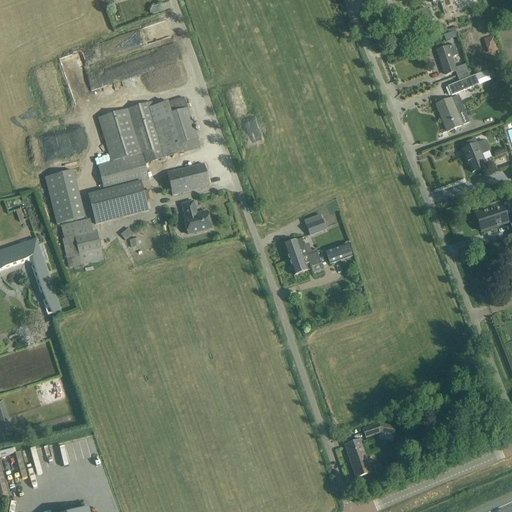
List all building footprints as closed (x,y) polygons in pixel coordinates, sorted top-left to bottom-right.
[(430,20),(426,8),(408,14),(412,27),(430,20)] [(445,33),(441,24),(430,28),(433,37),(445,33)] [(499,50),(494,36),(484,39),(488,54),(499,50)] [(457,76),(468,72),(466,65),(455,69),(451,58),(458,55),(454,45),(437,51),(445,75),(455,72),(457,76)] [(134,72),(176,60),(173,47),(130,59),(134,72)] [(490,80),(486,71),(448,87),(452,96),(490,80)] [(465,112),(459,96),(436,105),(447,132),(462,126),(457,115),(465,112)] [(98,121),(111,162),(142,155),(143,155),(146,164),(200,148),(184,98),(153,108),(152,103),(98,121)] [(489,152),(485,140),(477,144),(475,139),(461,145),(463,150),(461,150),(466,164),(468,163),(472,173),(486,167),(481,155),(489,152)] [(142,155),(97,165),(104,193),(141,183),(149,181),(142,155)] [(210,186),(204,164),(167,173),(172,195),(210,186)] [(85,218),(74,172),(45,179),(57,226),(85,218)] [(104,193),(88,197),(93,218),(95,225),(148,212),(141,183),(104,193)] [(197,214),(193,202),(181,205),(184,217),(182,217),(187,235),(211,229),(207,212),(197,214)] [(481,213),(475,215),(481,232),(508,223),(502,206),(496,208),(494,203),(479,208),(481,213)] [(326,230),(320,215),(304,221),(310,236),(326,230)] [(93,218),(61,226),(64,239),(62,240),(68,268),(103,260),(96,230),(95,225),(93,218)] [(124,240),(133,235),(130,228),(121,233),(124,240)] [(300,252),(306,250),(302,239),(283,246),(289,261),(302,256),(300,252)] [(43,301),(48,316),(53,314),(61,312),(36,240),(0,251),(0,271),(24,263),(25,261),(32,264),(31,267),(40,294),(46,292),(48,299),(43,301)] [(352,256),(348,244),(326,252),(331,264),(352,256)] [(302,256),(289,261),(294,276),(307,271),(305,264),(309,263),(310,267),(321,263),(317,252),(308,256),(306,250),(300,252),(302,256)] [(0,422),(8,420),(2,401),(0,401),(0,422)] [(488,426),(489,409),(480,409),(479,427),(488,426)] [(394,437),(395,427),(381,424),(363,430),(366,438),(380,434),(394,437)] [(371,474),(360,440),(345,446),(356,479),(371,474)] [(0,465),(0,499),(9,497),(0,465)]
